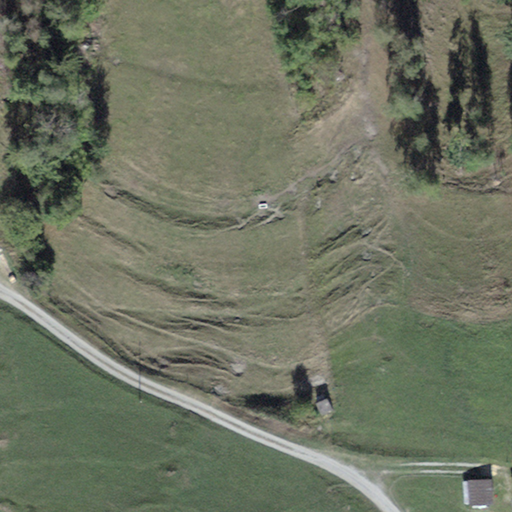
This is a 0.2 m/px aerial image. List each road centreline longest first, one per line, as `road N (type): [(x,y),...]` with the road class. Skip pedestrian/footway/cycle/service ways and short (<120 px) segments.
road 1 (track): [(0,299),(156,390),(363,483),(390,511)]
road 2 (track): [(349,476),(400,467),(511,473)]
